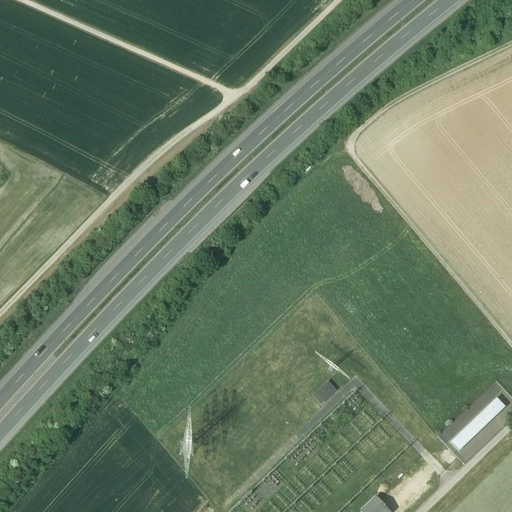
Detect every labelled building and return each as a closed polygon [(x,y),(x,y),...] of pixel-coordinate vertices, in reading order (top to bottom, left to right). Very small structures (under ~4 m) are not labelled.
[(327,385),(314,397),(321,404),(334,392),(327,385)] [(450,443),(459,452),(505,408),(495,399),(450,443)] [(455,461),(436,441),(432,445),(450,465),(455,461)] [(409,479),(382,505),(388,511),(398,511),(420,491),(409,479)] [(375,498),(360,511),(388,511),(382,505),(375,498)]
